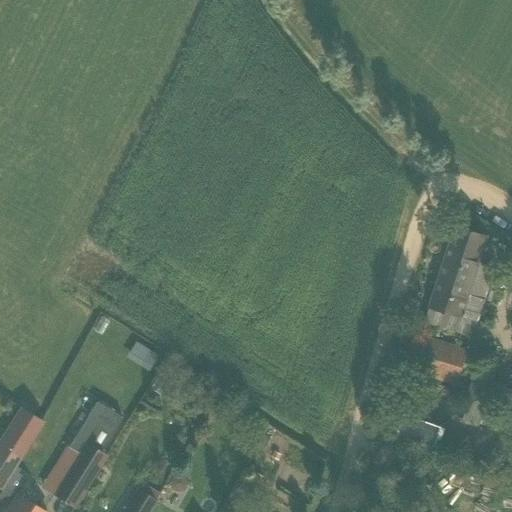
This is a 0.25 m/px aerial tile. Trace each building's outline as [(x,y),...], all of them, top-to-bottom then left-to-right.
[(429,306),(464,316),(469,299),(485,303),(496,267),(480,262),(488,237),(455,227),(429,306)] [(421,337),(410,370),(457,385),(468,351),(421,337)] [(124,357),(147,369),(156,353),(133,341),(124,357)] [(73,507),(105,455),(100,452),(122,417),(97,402),(69,447),(80,454),(54,495),(73,507)] [(0,487),(1,489),(20,458),(0,445),(0,487)] [(146,511),(159,493),(143,483),(125,511),(146,511)] [(43,511),(17,495),(7,511),(6,510),(4,511),(43,511)]
